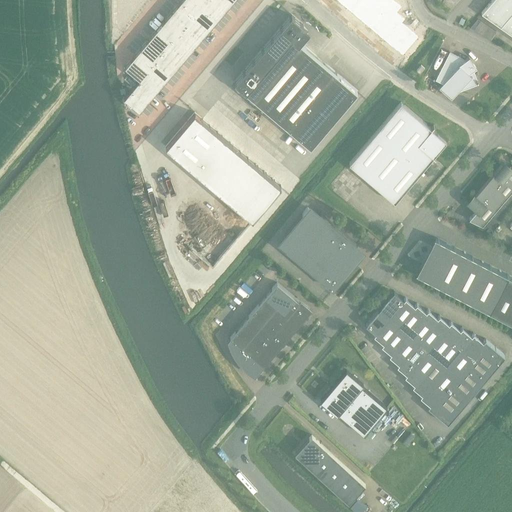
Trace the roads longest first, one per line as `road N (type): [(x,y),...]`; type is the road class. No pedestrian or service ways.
road 1 (unclassified): [(287,511),(230,444),(492,135)]
road 2 (unclassified): [(313,0),(412,85),(492,135)]
